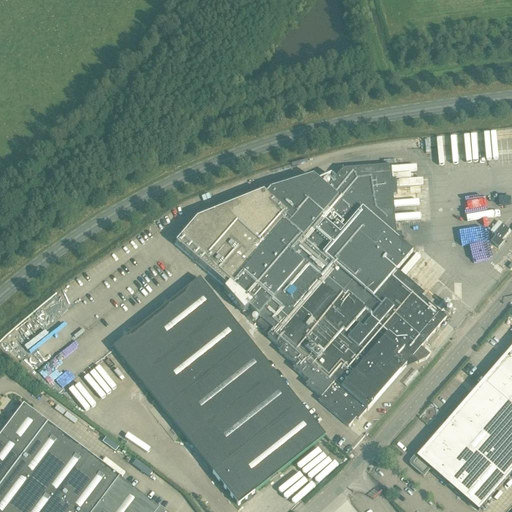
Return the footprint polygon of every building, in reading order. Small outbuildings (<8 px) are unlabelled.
[(498,134),(482,135),(483,152),(489,151),(489,159),(477,159),(478,167),(499,166),(498,134)] [(420,297),(422,296),(395,273),(412,254),(399,242),(399,234),(396,235),(391,167),(342,170),(335,179),(331,176),(317,182),(313,178),(269,191),(266,196),(263,193),(197,220),(176,244),(227,289),(224,292),(243,314),(249,309),(258,317),(273,330),(267,337),(281,349),(279,352),(296,367),(293,370),(309,383),(306,386),(321,399),(319,401),(349,427),(356,419),(358,421),(366,411),(367,412),(406,367),(397,359),(399,355),(405,360),(409,361),(412,358),(419,363),(426,360),(430,356),(421,348),(446,319),(420,297)] [(510,232),(502,225),(493,235),(495,237),(491,242),(498,249),(504,243),(502,241),(510,232)] [(419,288),(434,272),(431,268),(415,285),(419,288)] [(429,283),(452,298),(455,293),(433,278),(429,283)] [(238,506),(325,437),(199,280),(113,349),(163,412),(179,400),(204,431),(188,443),(238,506)] [(423,476),(430,469),(478,511),(511,473),(511,349),(437,435),(436,434),(411,462),(411,466),(423,476)] [(0,511),(163,511),(119,479),(120,478),(24,406),(0,436),(0,511)] [(92,424),(88,430),(96,435),(100,429),(92,424)]
